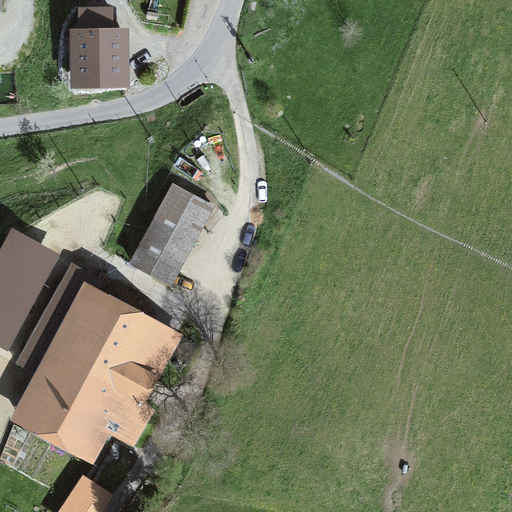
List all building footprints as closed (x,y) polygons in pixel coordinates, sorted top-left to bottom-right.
[(104,11),(103,0),(79,0),(80,81),(119,81),(119,37),(111,37),(111,11),(104,11)] [(140,253),(175,273),(212,206),(177,187),(140,253)] [(0,338),(45,251),(13,235),(0,261),(0,338)] [(25,357),(45,367),(22,412),(88,447),(120,388),(147,402),(159,380),(173,379),(184,371),(187,372),(201,345),(98,291),(104,280),(74,264),(25,357)] [(155,422),(154,413),(147,404),(127,441),(141,448),(155,422)] [(127,511),(143,489),(122,475),(96,511),(127,511)]
